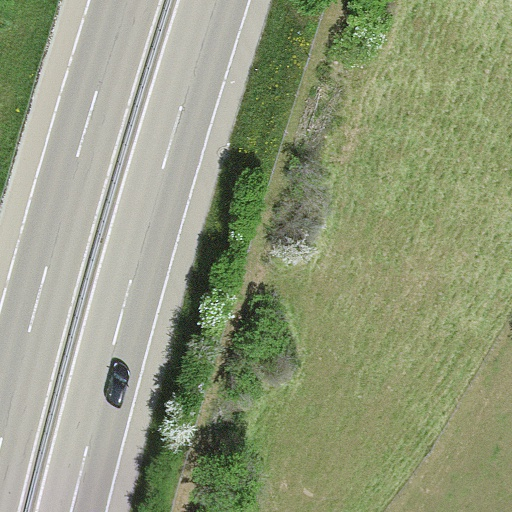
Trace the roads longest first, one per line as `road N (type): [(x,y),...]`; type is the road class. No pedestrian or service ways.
road 1 (motorway): [(75,511),(216,0)]
road 2 (motorway): [(128,0),(38,291),(0,449)]
